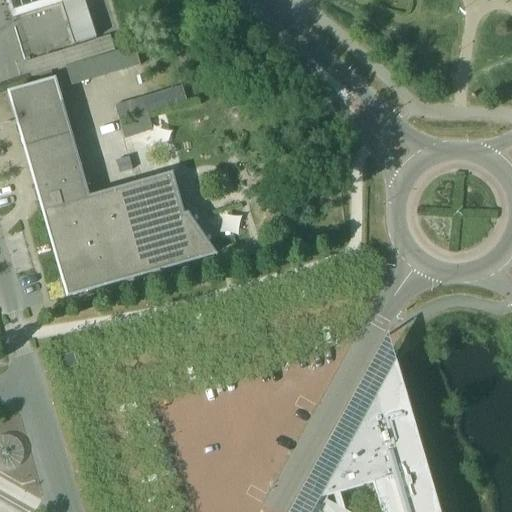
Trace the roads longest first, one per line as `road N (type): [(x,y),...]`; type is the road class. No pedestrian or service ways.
road 1 (unclassified): [(274,511),(382,313),(421,261)]
road 2 (unclassified): [(0,268),(69,511)]
road 3 (tertiary): [(450,149),(409,136),(311,61)]
road 4 (tertiary): [(311,61),(385,161),(397,195)]
